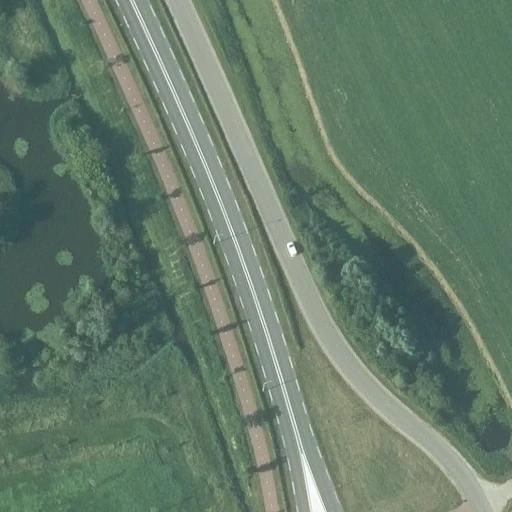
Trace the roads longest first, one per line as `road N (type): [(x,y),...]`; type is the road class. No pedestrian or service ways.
road 1 (unclassified): [(174,0),(333,344),(453,467),(482,511)]
road 2 (primary): [(129,0),(219,203),(278,373)]
road 3 (primary): [(332,511),(278,373)]
road 4 (primary): [(278,373),(303,511)]
